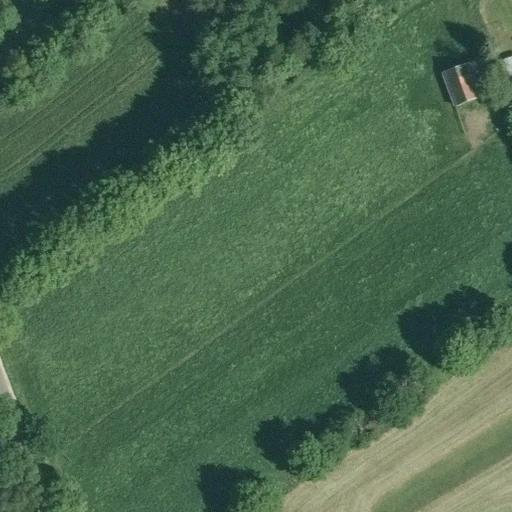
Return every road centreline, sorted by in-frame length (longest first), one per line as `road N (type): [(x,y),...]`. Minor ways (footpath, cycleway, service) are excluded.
road 1 (track): [(0,279),(217,118),(395,0)]
road 2 (unclassified): [(42,511),(0,394)]
